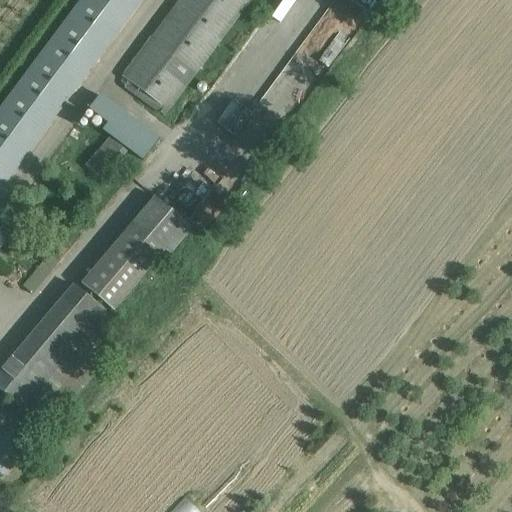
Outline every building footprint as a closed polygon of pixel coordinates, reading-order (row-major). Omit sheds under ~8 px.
[(79,0),(0,107),(0,188),(138,0),(79,0)] [(248,0),(178,0),(122,76),(140,90),(137,95),(163,115),(248,0)] [(333,0),(317,29),(344,44),(341,49),(355,57),(384,4),(376,0),(333,0)] [(89,121),(153,157),(167,133),(103,97),(89,121)] [(110,135),(88,165),(105,177),(127,147),(110,135)] [(193,229),(155,197),(81,284),(115,312),(166,252),(170,256),(193,229)] [(2,226),(0,229),(0,249),(12,233),(2,226)] [(60,265),(48,257),(23,286),(35,296),(60,265)] [(0,390),(46,429),(129,332),(74,285),(0,372),(0,390)] [(9,434),(0,442),(0,473),(3,477),(27,454),(9,434)] [(199,511),(185,499),(172,511),(199,511)]
